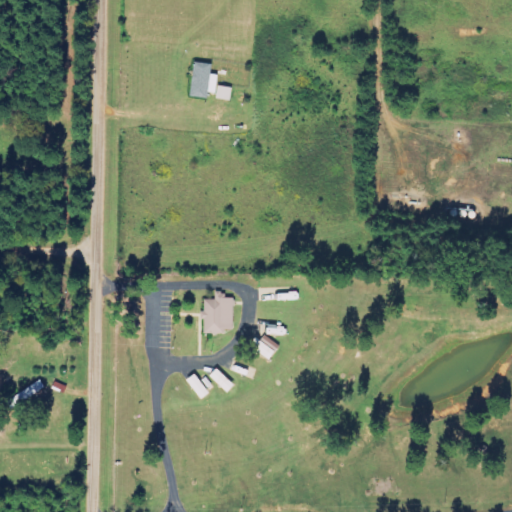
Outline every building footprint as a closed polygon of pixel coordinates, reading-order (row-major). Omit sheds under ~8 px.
[(194,95),(219,97),(221,76),(214,75),(215,65),(197,63),(194,95)] [(233,101),(235,88),(221,86),(219,99),(233,101)] [(207,300),(207,311),(205,311),(205,334),(228,335),(228,330),(236,330),(237,298),(227,298),(227,292),(218,292),(218,300),(207,300)] [(214,377),(231,393),(238,385),(221,370),(214,377)] [(213,396),(200,375),(191,380),(204,401),(213,396)]
